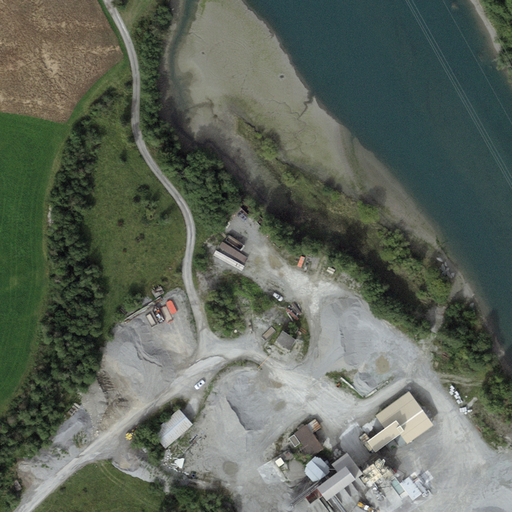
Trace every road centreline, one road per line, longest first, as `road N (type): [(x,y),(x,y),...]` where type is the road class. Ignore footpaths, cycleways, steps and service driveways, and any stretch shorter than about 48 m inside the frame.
road 1 (track): [(207,356),(251,353),(349,409),(410,385),(434,394),(478,456),(471,511)]
road 2 (track): [(106,0),(129,44),(139,142),(188,220),(186,274),(207,356)]
road 3 (track): [(23,511),(169,380),(207,356)]
